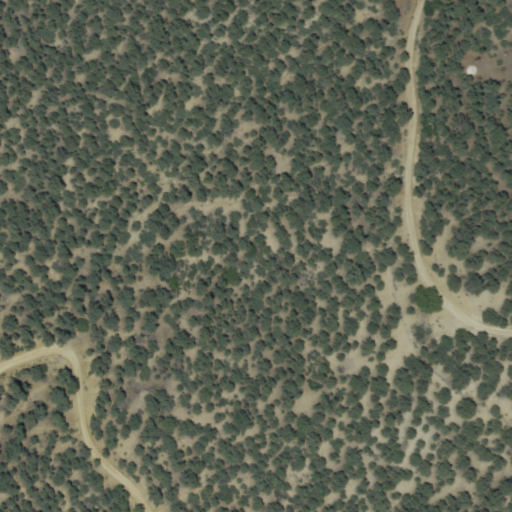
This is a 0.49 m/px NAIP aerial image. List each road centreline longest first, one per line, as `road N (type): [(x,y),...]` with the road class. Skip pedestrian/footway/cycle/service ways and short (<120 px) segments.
road 1 (track): [(0,370),(67,350),(94,449),(151,511)]
road 2 (track): [(511,329),(487,327),(445,302),(423,266),(410,175)]
road 3 (track): [(410,175),(412,56),(428,0)]
